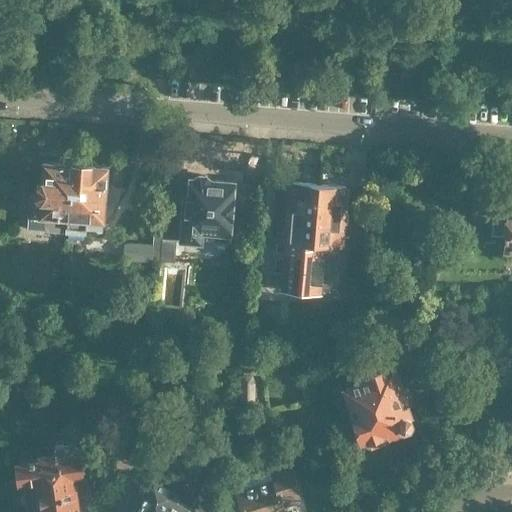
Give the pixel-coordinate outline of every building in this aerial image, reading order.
[(29,214),(28,229),(44,230),(43,231),(67,233),(73,163),(43,161),(41,182),(37,184),(36,195),(30,194),(29,214)] [(73,163),(67,233),(87,234),(87,229),(103,230),(108,165),(73,163)] [(181,236),(180,240),(202,242),(202,239),(228,241),(228,234),(231,234),(233,211),(257,213),(261,185),(234,183),(234,180),(211,179),(206,174),(199,173),(194,177),(191,177),(189,194),(185,193),(181,236)] [(285,238),(281,287),(337,291),(341,249),(342,249),(347,185),(289,179),(284,238),(285,238)] [(511,201),(494,200),(491,233),(504,235),(503,250),(511,250),(511,201)] [(125,242),(124,259),(152,261),(159,262),(161,237),(154,237),(153,245),(125,242)] [(161,237),(159,262),(174,263),(175,261),(176,239),(176,238),(161,237)] [(400,306),(369,319),(379,344),(410,331),(400,306)] [(122,308),(121,326),(146,327),(147,309),(122,308)] [(120,330),(120,340),(127,340),(126,360),(145,360),(146,330),(120,330)] [(401,385),(393,361),(362,371),(364,377),(339,386),(357,440),(364,438),(367,445),(370,447),(384,442),(386,438),(384,431),(390,429),(391,433),(410,427),(412,422),(407,406),(413,404),(410,396),(413,395),(411,390),(409,391),(406,383),(401,385)] [(239,400),(255,400),(255,380),(251,373),(242,373),(239,380),(239,400)] [(67,406),(72,432),(83,431),(78,404),(67,406)] [(79,511),(75,477),(84,476),(83,469),(85,468),(84,460),(82,460),(81,452),(79,452),(78,441),(54,444),(55,453),(39,455),(39,458),(14,461),(18,485),(30,483),(33,511),(79,511)] [(282,504),(300,499),(289,464),(249,476),(246,467),(226,473),(230,485),(237,483),(239,491),(236,492),(242,511),(283,511),(285,511),(282,504)] [(187,511),(190,508),(174,498),(178,490),(167,484),(167,485),(161,482),(162,480),(155,477),(133,511),(187,511)] [(216,511),(210,482),(207,480),(190,508),(187,511),(216,511)]
